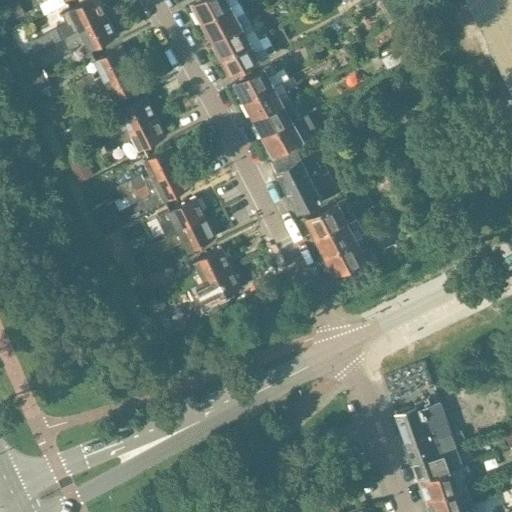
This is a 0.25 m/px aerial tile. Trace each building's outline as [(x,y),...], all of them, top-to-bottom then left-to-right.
[(107,15),(99,0),(84,0),(70,8),(62,12),(67,23),(57,28),(61,37),(107,15)] [(196,0),(192,3),(196,10),(195,13),(198,18),(200,19),(202,21),(231,5),(228,0),(196,0)] [(511,0),(471,0),(511,82),(511,0)] [(15,3),(6,7),(12,20),(21,16),(15,3)] [(211,38),(247,19),(248,19),(244,11),(236,15),(231,5),(202,21),(203,23),(202,26),(205,32),(208,33),(211,38)] [(117,35),(107,15),(61,37),(66,48),(81,41),(79,34),(82,33),(89,48),(117,35)] [(250,41),(245,31),(252,27),(248,19),(247,19),(211,38),(214,45),(214,48),(216,53),(219,54),(221,57),(250,41)] [(35,50),(55,40),(51,31),(31,41),(35,50)] [(250,41),(221,57),(222,58),(221,61),(224,67),(226,68),(230,75),(267,55),(263,46),(255,50),(250,41)] [(121,44),(94,58),(102,74),(94,78),(92,73),(75,82),(79,91),(86,88),(132,65),(121,44)] [(407,45),(381,58),(387,69),(412,56),(407,45)] [(271,62),(234,82),(238,89),(237,92),(240,97),(243,98),(244,100),(273,84),(291,75),(282,57),(271,62)] [(132,65),(86,88),(90,97),(101,91),(99,87),(107,83),(114,98),(141,85),(132,65)] [(44,71),(31,77),(33,82),(46,76),(44,71)] [(46,76),(33,82),(36,86),(48,80),(46,76)] [(273,84),(244,100),(245,103),(245,105),(248,111),(250,112),(254,118),(291,98),(286,90),(278,94),(273,84)] [(110,136),(156,114),(146,95),(119,108),(126,123),(118,127),(116,123),(106,128),(110,136)] [(291,98),(254,118),(257,124),(256,127),(259,132),(262,133),(263,136),(293,120),(287,110),(295,106),(291,98)] [(308,112),(293,120),(298,129),(305,125),(307,128),(314,124),(308,112)] [(156,114),(110,136),(102,140),(107,151),(134,138),(139,149),(166,135),(156,114)] [(310,134),(307,128),(305,125),(298,129),(293,120),(263,136),(264,137),(264,140),(266,146),(269,147),(273,154),(310,134)] [(66,139),(84,131),(80,122),(66,129),(63,121),(58,123),(66,139)] [(171,145),(143,159),(151,173),(143,177),(141,173),(130,178),(135,187),(181,165),(171,145)] [(271,161),(277,173),(285,189),(328,168),(318,149),(301,158),(296,148),(271,161)] [(85,162),(74,168),(81,183),(93,177),(85,162)] [(163,199),(191,185),(181,165),(135,187),(135,189),(140,198),(150,193),(151,194),(159,190),(163,199)] [(328,168),(285,189),(296,212),(339,191),(328,168)] [(135,189),(127,193),(132,202),(140,198),(135,189)] [(155,240),(205,215),(196,195),(168,208),(175,223),(168,227),(165,222),(139,235),(144,245),(155,240)] [(305,216),(305,217),(305,219),(305,220),(305,222),(306,224),(306,225),(308,227),(310,228),(311,229),(315,236),(355,214),(351,206),(342,211),(337,200),(305,216)] [(355,214),(315,236),(318,242),(318,244),(318,245),(318,247),(318,249),(319,249),(319,251),(321,252),(322,253),(324,254),(356,238),(351,227),(360,223),(355,214)] [(216,236),(205,215),(155,240),(159,249),(182,237),(188,249),(216,236)] [(118,258),(131,251),(118,227),(106,234),(118,258)] [(356,238),(324,254),(324,256),(324,257),(324,258),(324,260),(325,261),(326,263),(327,264),(328,265),(330,266),(334,273),(375,252),(371,244),(362,248),(356,238)] [(184,288),(230,265),(220,245),(193,259),(200,274),(192,278),(190,273),(180,279),(184,288)] [(130,255),(119,261),(123,270),(135,265),(130,255)] [(172,265),(151,276),(155,285),(172,277),(170,274),(175,272),(172,265)] [(197,288),(205,284),(213,300),(234,289),(240,286),(230,265),(184,288),(177,292),(182,300),(199,292),(197,288)] [(213,300),(212,300),(217,309),(239,299),(234,289),(213,300)] [(455,447),(445,418),(439,401),(417,409),(415,406),(395,413),(413,464),(456,449),(455,447)] [(508,441),(511,439),(511,424),(503,429),(508,441)] [(462,463),(456,449),(413,464),(411,465),(415,475),(417,475),(418,479),(459,464),(462,463)] [(466,484),(463,476),(459,464),(418,479),(420,484),(419,485),(422,496),(424,495),(425,498),(459,487),(466,484)] [(366,511),(364,506),(348,511),(338,511),(337,508),(333,495),(351,489),(349,482),(299,502),(279,511),(366,511)] [(466,484),(459,487),(425,498),(426,503),(425,504),(427,511),(448,511),(472,503),(466,484)] [(475,511),(472,503),(448,511),(475,511)]
